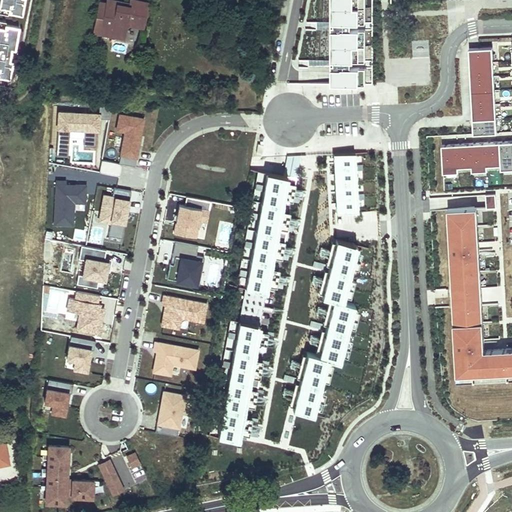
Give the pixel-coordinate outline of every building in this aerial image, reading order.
[(0,0),(0,7),(8,9),(7,12),(21,14),(23,0),(0,0)] [(130,0),(130,2),(119,0),(108,0),(108,2),(102,32),(124,36),(127,22),(143,25),(148,2),(139,0),(130,0)] [(375,85),(375,0),(330,0),(330,85),(375,85)] [(108,2),(99,1),(94,30),(102,32),(108,2)] [(9,60),(11,49),(14,49),(19,27),(5,24),(4,28),(0,27),(0,76),(9,78),(12,61),(9,60)] [(492,44),(471,45),(476,132),(497,130),(492,44)] [(329,58),(300,59),(300,71),(316,71),(316,67),(330,67),(329,58)] [(101,110),(58,108),(57,126),(100,129),(101,110)] [(145,117),(119,112),(116,129),(124,131),(120,153),(138,157),(145,117)] [(511,138),(443,142),(444,172),(459,172),(459,163),(473,163),(473,171),(487,169),(488,162),(501,161),(501,168),(511,167),(511,138)] [(355,156),(332,157),(334,216),(357,215),(355,156)] [(103,160),(101,171),(120,174),(122,163),(103,160)] [(267,173),(244,290),(264,294),(287,177),(267,173)] [(66,178),(56,178),(53,223),(74,225),(75,201),(86,202),(87,183),(66,182),(66,178)] [(114,194),(103,191),(98,220),(110,222),(110,218),(113,219),(126,221),(132,190),(116,187),(115,193),(114,194)] [(496,192),(486,193),(487,205),(497,204),(496,192)] [(191,202),(179,201),(174,231),(197,235),(200,218),(207,219),(209,207),(203,206),(201,205),(191,202)] [(478,205),(449,206),(458,378),(511,375),(511,343),(487,345),(478,205)] [(126,221),(113,219),(109,238),(122,241),(126,221)] [(321,356),(307,352),(293,408),(316,414),(330,358),(344,362),(358,304),(351,302),(365,246),(335,238),(320,298),(334,302),(321,356)] [(106,249),(82,244),(79,257),(85,258),(82,274),(79,273),(77,282),(97,286),(99,275),(106,277),(110,258),(104,257),(106,249)] [(203,256),(181,252),(176,278),(198,282),(203,256)] [(100,294),(76,289),(75,297),(69,295),(66,311),(79,313),(76,328),(100,332),(105,305),(101,305),(102,301),(98,300),(100,294)] [(208,301),(164,293),(162,304),(164,304),(160,324),(180,328),(181,317),(204,321),(208,301)] [(260,328),(238,324),(217,438),(239,442),(260,328)] [(71,339),(90,342),(91,337),(72,334),(71,339)] [(199,347),(155,339),(153,350),(156,351),(152,370),(172,373),(173,363),(195,367),(199,347)] [(92,345),(69,341),(66,356),(75,358),(73,370),(89,373),(91,360),(89,360),(92,345)] [(48,377),(47,383),(71,387),(72,381),(48,377)] [(70,389),(47,384),(44,400),(53,402),(51,413),(66,416),(68,404),(67,404),(70,389)] [(187,393),(163,389),(157,423),(181,427),(187,393)] [(70,443),(48,441),(45,501),(67,502),(68,495),(94,496),(95,477),(68,476),(70,443)] [(209,449),(208,474),(224,475),(225,449),(209,449)] [(135,450),(127,453),(132,467),(141,463),(135,450)] [(110,456),(98,462),(112,493),(125,488),(110,456)]
